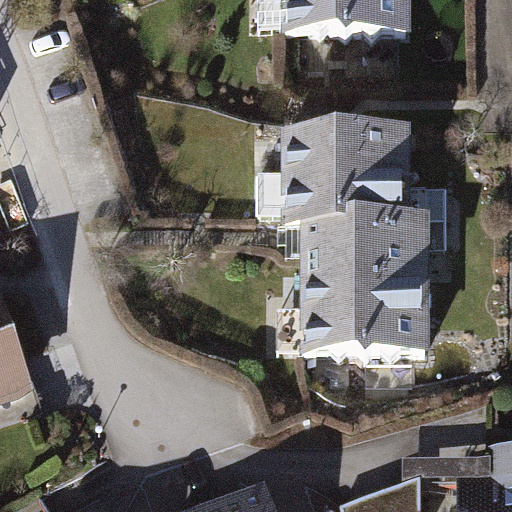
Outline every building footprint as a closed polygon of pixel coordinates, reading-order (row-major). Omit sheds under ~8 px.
[(281,0),(282,39),(412,38),(411,0),(281,0)] [(410,132),(280,132),(281,232),(300,231),(301,362),(430,362),(429,218),(410,218),(410,132)] [(0,285),(0,410),(39,397),(0,285)] [(403,488),(340,510),(340,511),(422,511),(422,483),(457,483),(457,511),(511,511),(511,450),(489,451),(489,462),(403,462),(403,488)] [(273,511),(266,489),(198,511),(273,511)]
